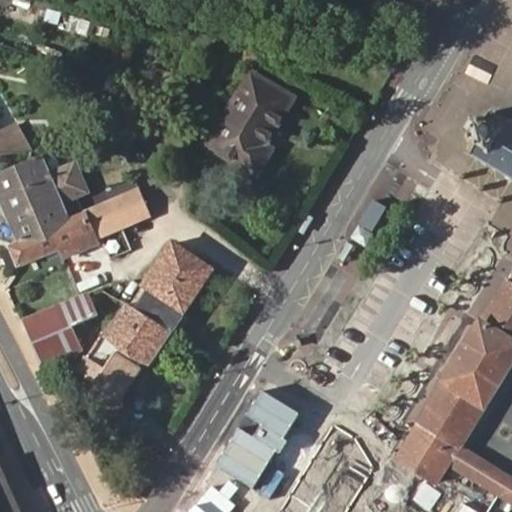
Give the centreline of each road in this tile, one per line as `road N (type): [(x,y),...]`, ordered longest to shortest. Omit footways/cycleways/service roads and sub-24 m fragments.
road 1 (residential): [(244,360),(339,410),(354,387),(467,197),(381,136)]
road 2 (residential): [(244,360),(381,136)]
road 3 (secondary): [(82,511),(0,340)]
road 4 (residential): [(157,511),(244,360)]
road 5 (residential): [(381,136),(465,0)]
road 6 (unknown): [(354,387),(356,511)]
